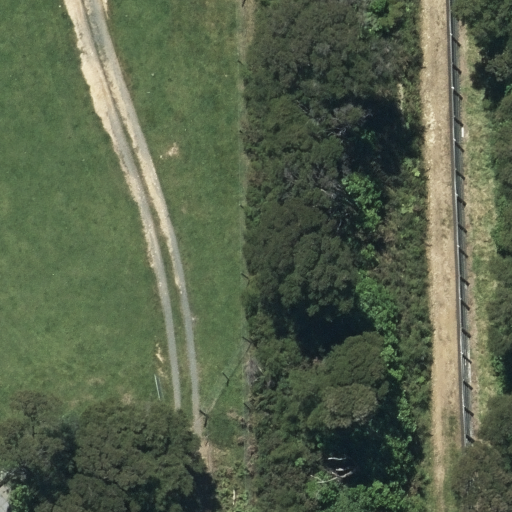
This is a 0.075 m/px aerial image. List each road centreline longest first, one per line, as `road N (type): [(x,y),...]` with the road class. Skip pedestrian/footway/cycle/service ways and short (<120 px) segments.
road 1 (track): [(83,0),(148,190),(184,369),(185,511)]
road 2 (track): [(429,0),(442,511)]
